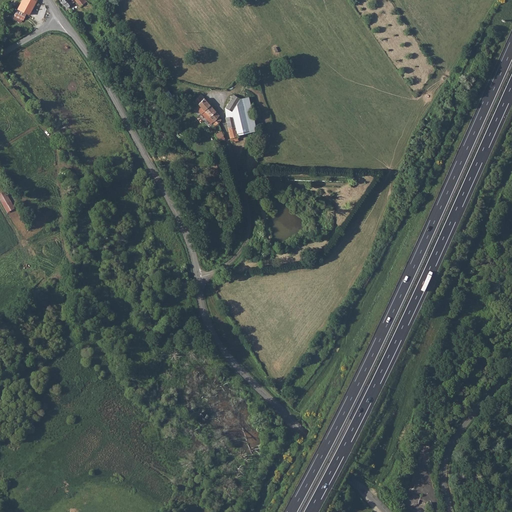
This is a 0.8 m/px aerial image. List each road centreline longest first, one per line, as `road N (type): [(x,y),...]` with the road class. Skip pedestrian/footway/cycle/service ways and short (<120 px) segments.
road 1 (motorway): [(511,49),(292,511)]
road 2 (motorway): [(309,511),(511,85)]
road 3 (tertiary): [(61,21),(176,215),(197,277)]
road 4 (tertiary): [(197,277),(202,311),(225,354),(360,487)]
road 5 (unclassified): [(197,277),(232,259),(250,226),(220,98)]
road 6 (unclassified): [(453,511),(445,485),(452,446),(511,368)]
